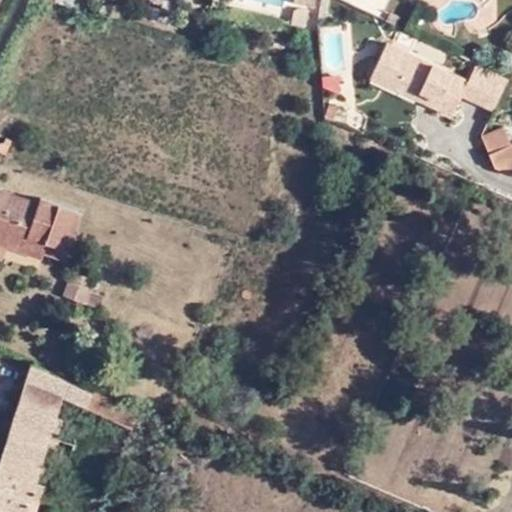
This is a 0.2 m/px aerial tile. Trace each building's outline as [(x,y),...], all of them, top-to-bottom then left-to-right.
[(102,18),(116,21),(120,10),(105,7),(102,18)] [(147,20),(149,12),(133,9),(130,16),(147,20)] [(464,95),(472,79),(393,41),(380,64),(406,79),(402,89),(421,98),(424,91),(437,97),(435,105),(454,115),(464,95)] [(494,69),(481,62),(472,79),(464,95),(478,101),(494,69)] [(406,79),(380,64),(375,76),(402,89),(406,79)] [(511,80),(511,77),(494,69),(478,101),(498,110),(511,80)] [(346,75),(328,77),(329,87),(330,87),(346,94),(346,75)] [(421,98),(435,105),(437,97),(424,91),(421,98)] [(335,104),(332,114),(340,117),(343,107),(336,105),(335,104)] [(494,149),(511,142),(511,123),(489,132),(494,149)] [(499,166),(511,171),(511,142),(494,149),(499,166)] [(0,239),(10,243),(41,254),(43,250),(64,257),(81,213),(40,199),(38,204),(0,190),(0,239)] [(10,243),(0,239),(0,257),(4,259),(10,243)] [(88,288),(90,278),(78,274),(75,282),(70,280),(66,290),(87,298),(91,289),(88,288)] [(89,403),(94,390),(30,363),(0,456),(0,506),(17,511),(25,511),(32,494),(37,496),(41,485),(34,481),(55,422),(63,424),(65,420),(71,421),(74,414),(59,408),(65,393),(89,403)] [(139,409),(94,390),(89,403),(88,406),(132,425),(139,409)]
